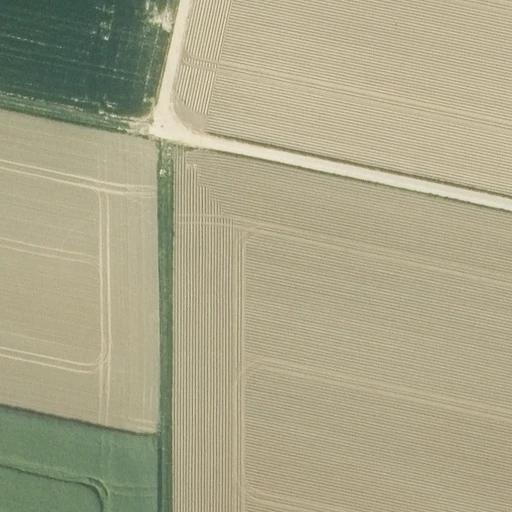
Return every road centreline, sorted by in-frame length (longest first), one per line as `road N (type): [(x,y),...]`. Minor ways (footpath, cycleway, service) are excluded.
road 1 (track): [(511,208),(158,129),(185,0)]
road 2 (track): [(178,511),(178,137)]
road 3 (track): [(158,129),(0,106)]
